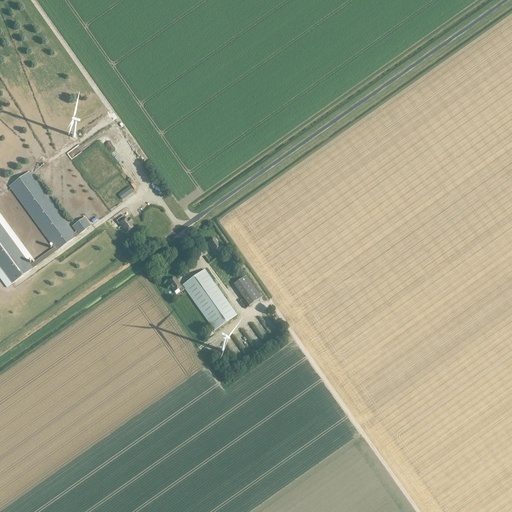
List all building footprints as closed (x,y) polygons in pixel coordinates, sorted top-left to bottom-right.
[(76,237),(74,234),(29,173),(9,187),(54,248),(30,266),(0,225),(0,267),(12,284),(32,269),(56,251),(57,251),(76,237)] [(119,196),(122,201),(125,199),(124,197),(132,191),(130,187),(119,196)] [(108,212),(111,210),(106,201),(103,202),(108,212)] [(125,219),(126,219),(124,215),(116,221),(119,224),(120,224),(126,233),(132,228),(130,225),(133,223),(129,219),(126,221),(125,219)] [(91,226),(85,218),(72,227),(76,232),(74,234),(76,237),(78,235),(91,226)] [(214,239),(208,243),(210,247),(211,247),(213,250),(214,252),(221,248),(214,239)] [(182,286),(185,289),(214,331),(237,315),(205,270),(182,286)] [(246,276),(234,285),(249,307),(261,298),(246,276)] [(180,292),(185,289),(182,286),(181,287),(179,284),(178,284),(177,282),(177,281),(175,278),(168,283),(174,292),(178,289),(180,292)] [(266,340),(270,336),(257,318),(254,320),(259,327),(257,328),(266,340)] [(278,333),(273,323),(272,324),(271,320),(266,323),(273,335),(278,333)] [(237,346),(230,350),(236,360),(243,356),(237,346)]
